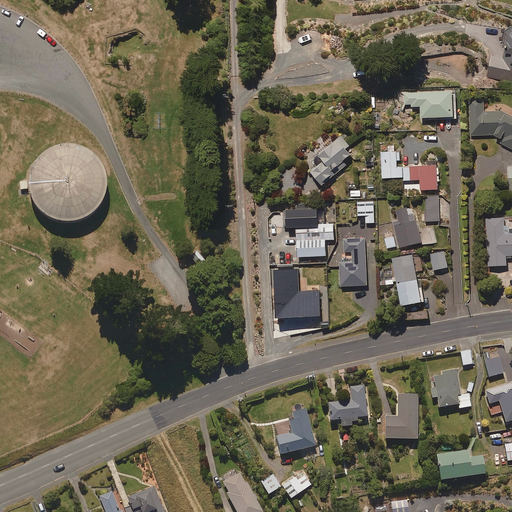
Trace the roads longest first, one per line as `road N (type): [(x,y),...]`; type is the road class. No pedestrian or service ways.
road 1 (unclassified): [(228,387),(206,311),(141,216),(89,102),(71,87)]
road 2 (secondary): [(228,387),(349,351),(511,320)]
road 3 (secondary): [(0,485),(228,387)]
